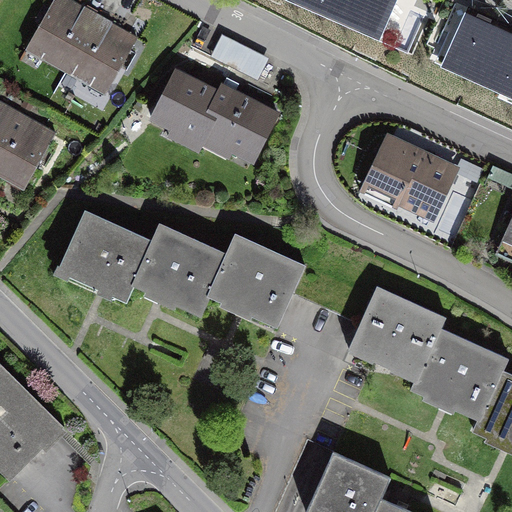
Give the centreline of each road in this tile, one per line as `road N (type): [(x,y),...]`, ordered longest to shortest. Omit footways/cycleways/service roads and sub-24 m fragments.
road 1 (residential): [(511,303),(328,200),(314,154),(350,79)]
road 2 (residential): [(128,442),(0,309)]
road 3 (residential): [(511,154),(350,79)]
road 4 (residential): [(350,79),(198,0)]
